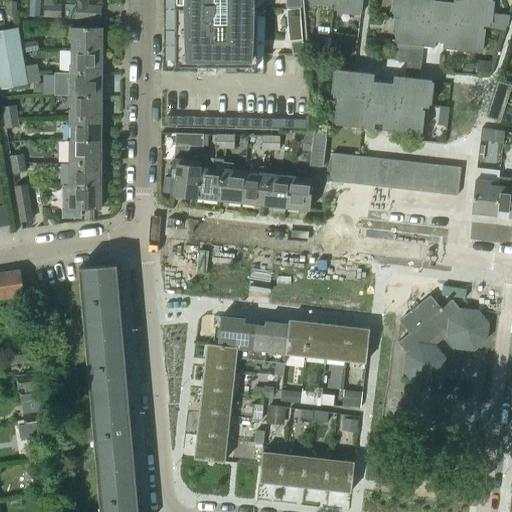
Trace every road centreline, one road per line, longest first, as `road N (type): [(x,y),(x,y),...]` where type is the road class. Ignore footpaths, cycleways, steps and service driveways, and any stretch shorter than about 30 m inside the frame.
road 1 (residential): [(142,233),(191,227),(511,267)]
road 2 (residential): [(163,508),(142,233)]
road 3 (residential): [(486,511),(511,271)]
road 4 (residential): [(142,233),(142,0)]
road 5 (residential): [(0,254),(142,233)]
